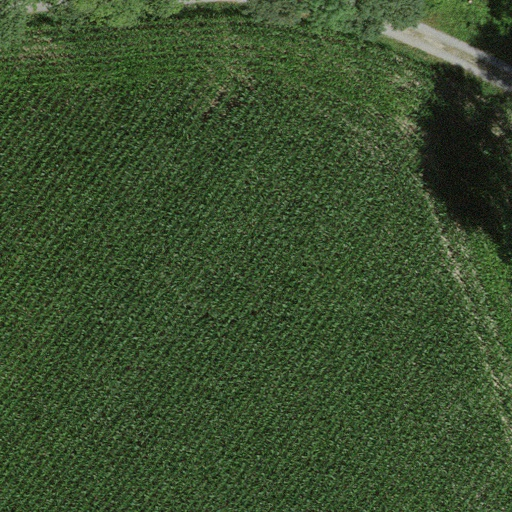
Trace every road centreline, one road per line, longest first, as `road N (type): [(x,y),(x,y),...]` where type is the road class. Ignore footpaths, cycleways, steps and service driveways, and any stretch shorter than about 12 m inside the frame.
road 1 (track): [(158,0),(435,51),(511,82)]
road 2 (track): [(0,12),(48,19),(159,3)]
